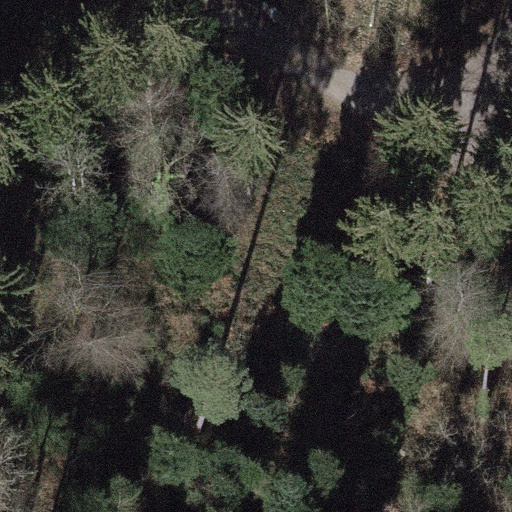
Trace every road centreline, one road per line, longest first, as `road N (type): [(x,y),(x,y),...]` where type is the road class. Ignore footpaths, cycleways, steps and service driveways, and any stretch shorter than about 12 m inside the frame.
road 1 (track): [(202,0),(440,146),(511,201)]
road 2 (track): [(440,146),(511,40)]
